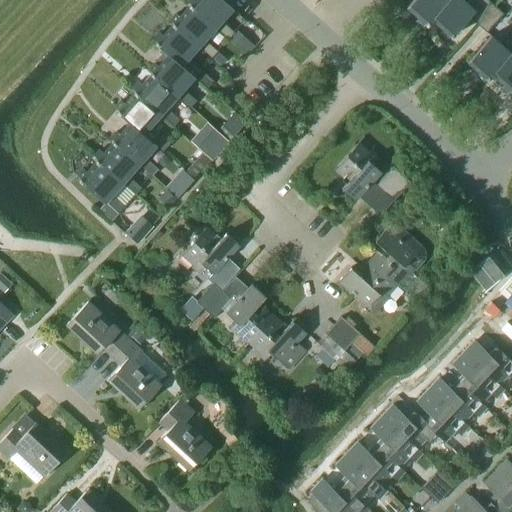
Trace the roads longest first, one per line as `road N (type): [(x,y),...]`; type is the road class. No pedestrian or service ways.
road 1 (residential): [(317,256),(267,210),(262,188),(365,76)]
road 2 (residential): [(0,396),(20,373),(36,375),(133,467)]
road 3 (residential): [(484,180),(365,76)]
